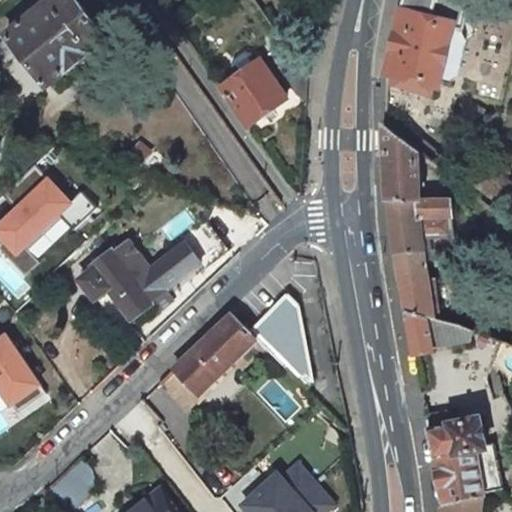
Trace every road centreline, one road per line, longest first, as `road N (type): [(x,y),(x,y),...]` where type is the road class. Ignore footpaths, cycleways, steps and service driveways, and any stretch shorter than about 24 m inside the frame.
road 1 (residential): [(0,498),(304,220)]
road 2 (primary): [(413,511),(366,213)]
road 3 (primary): [(334,217),(381,511)]
road 4 (residential): [(304,220),(146,0)]
road 5 (primary): [(353,0),(331,123),(334,217)]
road 6 (primary): [(366,213),(365,58),(375,0)]
